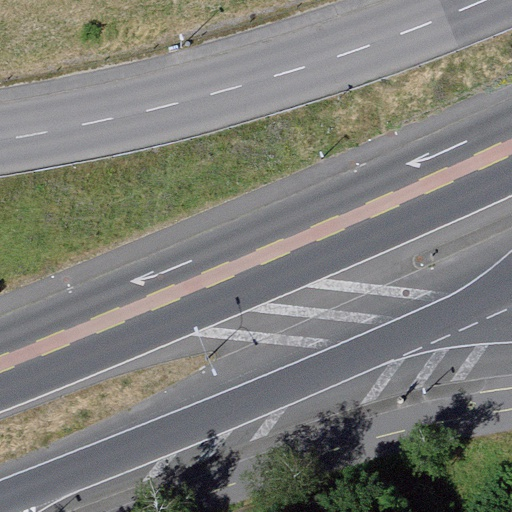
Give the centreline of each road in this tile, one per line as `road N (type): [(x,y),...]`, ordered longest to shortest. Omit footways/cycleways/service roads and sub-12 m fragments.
road 1 (unclassified): [(0,145),(218,99),(360,56),(498,0)]
road 2 (primary): [(0,501),(455,318)]
road 3 (primary): [(511,142),(112,322)]
road 4 (unclassified): [(455,318),(112,322)]
road 5 (primary): [(112,322),(0,372)]
